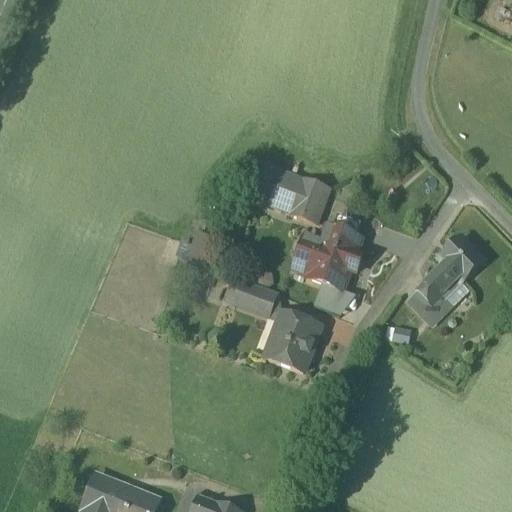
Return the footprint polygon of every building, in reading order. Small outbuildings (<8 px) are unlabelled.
[(303,185),(260,169),(245,208),(264,215),(265,212),(289,221),(303,185)] [(329,195),(303,185),(289,221),(316,230),(329,195)] [(361,246),(326,233),(320,249),(305,244),(293,274),(308,280),(307,285),(342,298),(350,277),(355,279),(362,262),(355,260),(360,246),(361,247),(361,246)] [(200,234),(188,265),(210,273),(222,242),(200,234)] [(461,242),(438,265),(444,271),(419,296),(437,315),(447,305),(441,299),(457,284),(461,288),(484,266),(461,242)] [(277,300),(243,288),(235,308),(269,321),(277,300)] [(320,334),(282,320),(273,344),(275,345),(267,364),(266,364),(265,365),(303,379),(320,334)] [(130,497),(110,490),(110,489),(96,484),(97,483),(95,482),(83,511),(156,511),(158,507),(130,496),(130,497)] [(225,511),(198,501),(193,511),(225,511)]
